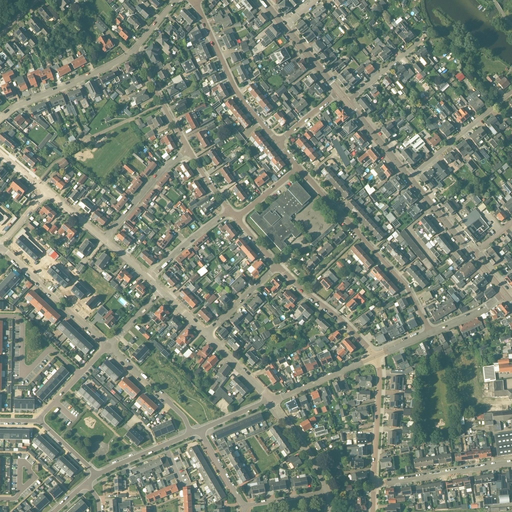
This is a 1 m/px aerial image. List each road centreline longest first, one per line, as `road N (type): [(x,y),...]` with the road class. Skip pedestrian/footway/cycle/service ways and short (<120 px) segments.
road 1 (residential): [(429,333),(408,290),(298,167)]
road 2 (residential): [(277,142),(232,85),(194,4)]
road 3 (residential): [(0,118),(134,49)]
road 4 (residential): [(108,345),(0,248)]
road 5 (residential): [(374,483),(511,462)]
road 6 (residential): [(0,316),(21,321),(22,368),(52,351),(79,374)]
road 7 (residential): [(408,178),(511,93)]
road 8 (residential): [(373,357),(277,267)]
road 9 (residential): [(374,483),(373,357)]
road 10 (residential): [(104,239),(187,150)]
road 11 (residential): [(192,433),(108,345)]
